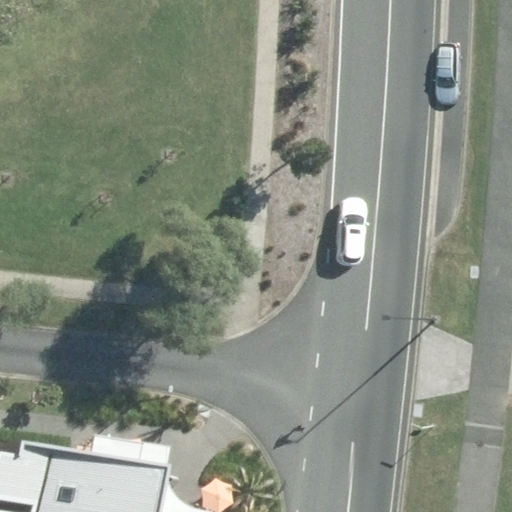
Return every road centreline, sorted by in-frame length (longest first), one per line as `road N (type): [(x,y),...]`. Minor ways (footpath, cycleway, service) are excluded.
road 1 (secondary): [(366,392),(396,0)]
road 2 (residential): [(366,392),(0,356)]
road 3 (secondary): [(349,511),(366,392)]
